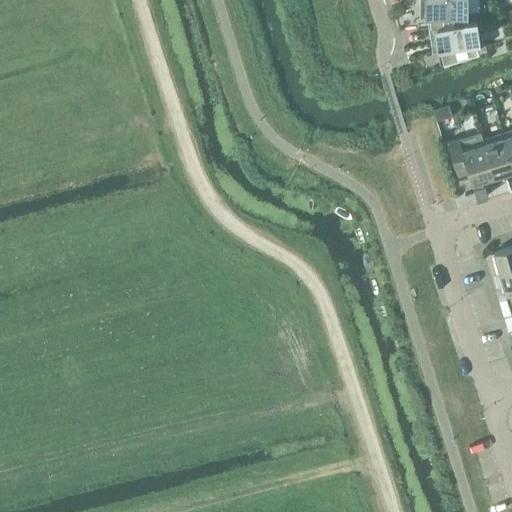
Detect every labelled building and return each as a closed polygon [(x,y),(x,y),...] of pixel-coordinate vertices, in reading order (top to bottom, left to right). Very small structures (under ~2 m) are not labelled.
[(426,7),(429,27),(476,20),(476,19),(464,21),(463,14),(467,14),(467,0),(419,0),(419,7),(426,7)] [(476,20),(429,27),(431,42),(438,41),(439,46),(437,46),(440,63),(478,51),(475,42),(479,42),(476,20)] [(511,129),(503,132),(511,162),(511,129)] [(493,176),(482,139),(480,131),(447,141),(457,174),(468,171),(477,198),(488,195),(483,179),(493,176)] [(511,162),(503,132),(482,139),(493,176),(504,172),(509,188),(511,187),(511,162)] [(511,245),(493,251),(500,273),(511,268),(511,245)] [(511,268),(500,273),(506,293),(511,291),(511,268)]
